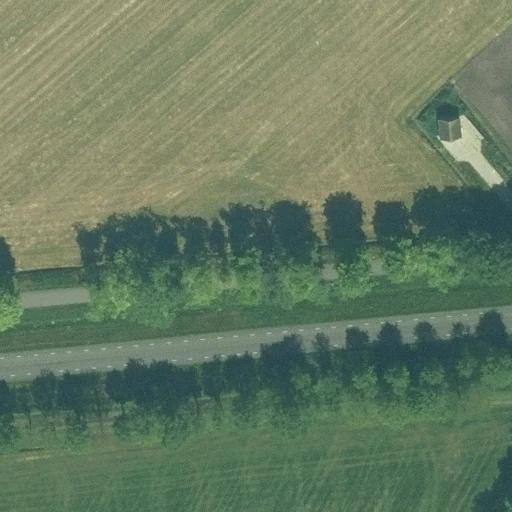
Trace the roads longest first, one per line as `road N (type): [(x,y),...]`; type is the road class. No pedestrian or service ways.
road 1 (secondary): [(511,318),(0,366)]
road 2 (unclassified): [(0,301),(511,254)]
road 3 (track): [(0,443),(511,397)]
